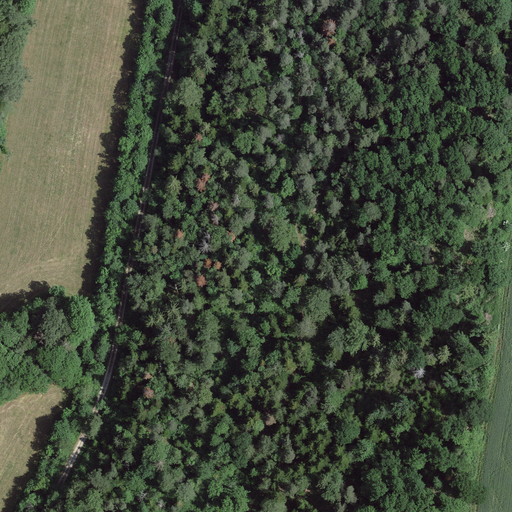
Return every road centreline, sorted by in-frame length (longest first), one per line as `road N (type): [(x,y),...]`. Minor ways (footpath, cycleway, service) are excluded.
road 1 (track): [(466,0),(419,32),(370,88),(307,241),(282,420),(252,511)]
road 2 (track): [(47,511),(113,357),(182,0)]
road 3 (track): [(306,0),(298,196),(307,241)]
